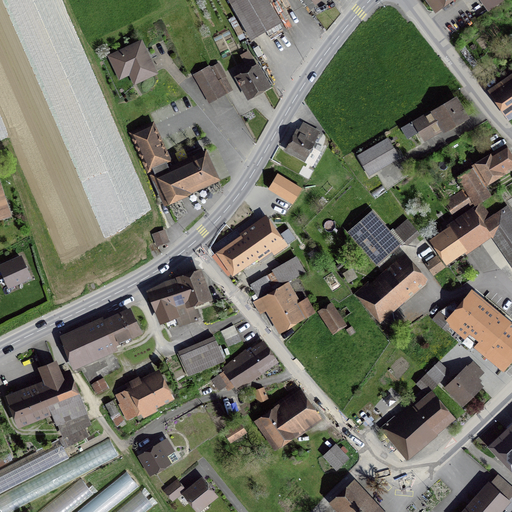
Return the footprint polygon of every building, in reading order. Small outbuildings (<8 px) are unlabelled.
[(233,0),(255,36),(277,24),(262,0),(233,0)] [(312,0),(303,0),(311,9),(316,4),(312,0)] [(485,0),(490,6),(499,0),(430,0),(437,9),(448,0),(485,0)] [(154,72),(140,43),(111,57),(120,76),(136,69),(140,79),(154,72)] [(249,96),(268,85),(254,61),(234,72),(249,96)] [(208,66),(194,74),(209,101),(223,93),(208,66)] [(222,73),(216,76),(225,92),(231,89),(222,73)] [(511,78),(493,92),(508,115),(511,112),(511,78)] [(408,138),(415,133),(414,132),(418,129),(423,139),(443,127),(445,130),(466,118),(455,99),(414,123),(413,121),(402,128),(408,138)] [(305,159),(319,132),(303,123),(298,132),(297,131),(287,149),(305,159)] [(205,154),(173,168),(169,160),(168,160),(152,125),(133,134),(149,169),(152,168),(156,176),(167,200),(186,192),(185,190),(215,176),(205,154)] [(358,157),(368,174),(398,157),(388,139),(358,157)] [(186,154),(188,158),(203,150),(202,147),(186,154)] [(444,201),(454,217),(475,205),(467,193),(475,189),(474,186),(481,182),(483,184),(511,166),(511,155),(507,147),(458,177),(465,188),(444,201)] [(301,189),(277,174),(269,188),(292,203),(301,189)] [(484,237),(491,232),(511,262),(511,213),(508,207),(491,219),(480,202),(464,213),(467,218),(432,243),(445,260),(482,235),(484,237)] [(403,240),(396,231),(393,228),(390,231),(372,210),(348,232),(376,264),(400,242),(403,240)] [(268,220),(220,253),(226,261),(225,262),(218,252),(210,257),(227,276),(233,272),(269,246),(275,253),(286,246),(268,220)] [(396,231),(403,240),(406,243),(419,233),(408,220),(396,231)] [(158,244),(167,241),(164,231),(154,235),(158,244)] [(21,257),(0,267),(9,286),(29,277),(21,257)] [(388,275),(388,276),(373,289),(368,283),(358,292),(364,298),(365,297),(380,314),(403,293),(405,295),(423,280),(403,257),(394,265),(396,267),(388,275)] [(437,257),(427,264),(433,273),(444,266),(437,257)] [(280,285),(304,271),(296,258),(273,272),(251,285),(258,297),(280,284),(280,285)] [(165,319),(169,328),(179,324),(179,325),(197,319),(193,304),(192,302),(208,297),(199,273),(181,279),(181,281),(174,283),(161,288),(162,290),(151,296),(161,320),(165,319)] [(305,317),(314,312),(307,298),(297,303),(294,298),(289,300),(281,286),(263,296),(282,327),(298,317),(294,309),(299,306),(305,317)] [(432,319),(444,330),(449,324),(464,337),(471,330),(483,340),(481,342),(483,344),(480,348),(478,346),(477,348),(479,349),(478,350),(502,369),(509,361),(507,360),(511,353),(511,330),(470,295),(461,306),(454,301),(440,311),(432,319)] [(331,326),(341,319),(331,304),(321,311),(331,326)] [(129,311),(104,322),(114,343),(139,332),(129,311)] [(105,347),(114,343),(104,322),(63,339),(72,362),(97,351),(97,349),(104,346),(105,347)] [(221,331),(228,346),(241,340),(234,325),(221,331)] [(224,360),(215,340),(180,355),(189,375),(224,360)] [(230,369),(226,371),(234,383),(235,386),(274,360),(263,344),(242,358),(239,353),(226,364),(230,369)] [(426,374),(436,384),(448,372),(438,362),(426,374)] [(475,380),(483,373),(472,362),(447,387),(463,403),(480,386),(475,380)] [(78,398),(69,376),(61,379),(55,363),(42,369),(48,384),(10,399),(20,424),(30,420),(29,417),(51,409),(57,423),(86,411),(80,397),(78,398)] [(228,388),(234,383),(226,371),(226,370),(212,380),(219,389),(226,384),(228,388)] [(428,393),(436,384),(426,374),(418,382),(428,393)] [(156,404),(155,401),(168,394),(159,376),(143,385),(141,382),(116,395),(128,419),(156,404)] [(92,383),(99,397),(110,391),(104,378),(92,383)] [(257,402),(268,397),(263,387),(253,390),(257,402)] [(261,421),(276,443),(318,414),(303,392),(261,421)] [(395,445),(399,442),(407,452),(449,417),(431,396),(399,424),(393,417),(381,427),(395,445)] [(111,416),(124,435),(131,431),(112,401),(106,404),(111,416)] [(238,422),(225,431),(231,441),(245,432),(238,422)] [(59,439),(63,448),(88,435),(84,426),(59,439)] [(511,431),(496,447),(511,463),(511,431)] [(0,492),(68,458),(63,448),(59,439),(0,469),(0,492)] [(26,443),(30,450),(35,447),(31,441),(26,443)] [(141,456),(151,472),(169,461),(170,463),(178,458),(172,449),(165,453),(160,445),(141,456)] [(336,445),(324,456),(336,469),(348,458),(336,445)] [(76,511),(108,511),(143,485),(131,469),(76,511)] [(465,511),(495,511),(498,509),(501,511),(511,511),(511,488),(498,476),(465,511)] [(70,511),(95,493),(84,478),(39,511),(70,511)] [(202,479),(185,493),(196,507),(204,501),(206,503),(215,496),(202,479)] [(177,481),(165,490),(172,499),(184,490),(177,481)] [(354,484),(334,502),(343,511),(379,511),(371,503),(354,484)] [(151,511),(157,507),(145,492),(118,511),(151,511)]
